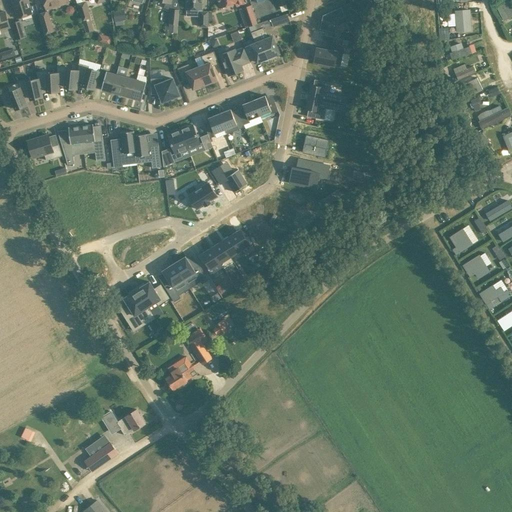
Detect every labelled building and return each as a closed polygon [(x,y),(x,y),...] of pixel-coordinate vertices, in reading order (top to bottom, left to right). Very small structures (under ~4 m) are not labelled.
[(12,0),(18,18),(32,13),(28,0),(12,0)] [(67,0),(43,0),(46,9),(68,2),(67,0)] [(169,32),(177,33),(179,9),(171,9),(173,2),(171,2),(171,0),(161,0),(166,1),(164,7),(171,9),(169,32)] [(195,16),(197,16),(200,16),(200,26),(208,26),(208,21),(208,12),(208,11),(202,11),(202,0),(186,0),(186,9),(195,10),(195,16)] [(353,19),(344,0),(341,0),(333,3),(336,9),(323,15),(320,28),(335,32),(337,26),(339,19),(345,16),(347,21),(353,19)] [(507,0),(497,5),(504,20),(511,16),(511,4),(510,0),(507,0)] [(91,17),(86,2),(78,5),(84,26),(92,24),(90,18),(91,17)] [(251,5),(243,8),(249,26),(256,24),(258,23),(251,5)] [(456,30),(472,30),(471,8),(455,8),(456,30)] [(115,21),(123,20),(121,9),(113,10),(115,21)] [(0,27),(1,30),(10,27),(8,21),(5,11),(0,12),(0,27)] [(54,30),(48,11),(39,14),(45,33),(54,30)] [(271,19),(273,26),(290,21),(288,13),(271,19)] [(13,23),(16,34),(23,32),(20,20),(13,23)] [(256,24),(249,26),(251,32),(257,30),(256,24)] [(257,30),(269,59),(277,56),(276,54),(279,53),(273,36),(268,38),(264,27),(257,30)] [(231,33),(234,41),(241,39),(237,30),(231,33)] [(261,62),(269,59),(257,30),(251,32),(256,43),(251,44),(258,62),(260,60),(261,62)] [(111,45),(113,37),(100,34),(97,42),(111,45)] [(219,44),(217,38),(209,40),(212,47),(219,44)] [(477,52),(475,42),(465,44),(464,41),(444,45),(447,59),(477,52)] [(330,50),(317,47),(314,61),(319,62),(318,65),(329,67),(330,64),(335,65),(340,66),(345,45),(332,43),(330,50)] [(243,69),(241,65),(240,63),(243,62),(244,63),(250,61),(245,47),(236,51),(235,49),(221,54),(229,75),(243,69)] [(6,50),(8,58),(16,55),(19,54),(17,49),(14,50),(14,48),(6,50)] [(123,50),(121,56),(129,58),(130,52),(123,50)] [(206,63),(198,66),(205,84),(217,79),(212,66),(219,63),(214,51),(202,55),(206,63)] [(84,79),(83,85),(94,88),(99,71),(82,66),(80,65),(80,63),(79,63),(79,70),(78,78),(84,79)] [(178,68),(183,81),(189,78),(194,89),(205,84),(198,66),(191,69),(189,63),(178,68)] [(65,81),(65,87),(77,88),(78,78),(79,70),(58,68),(58,65),(57,65),(58,73),(59,80),(65,81)] [(481,86),(479,80),(493,76),(491,70),(464,77),(468,90),(481,86)] [(47,85),(47,91),(59,90),(59,80),(58,73),(38,74),(37,71),(38,79),(39,78),(40,86),(47,85)] [(106,72),(101,89),(112,92),(116,74),(106,72)] [(116,74),(112,92),(122,94),(126,77),(116,74)] [(126,77),(122,94),(131,97),(136,79),(126,77)] [(171,98),(172,100),(179,97),(178,95),(179,94),(176,86),(170,89),(165,77),(151,78),(151,94),(160,93),(163,101),(171,98)] [(30,93),(31,98),(43,96),(40,86),(39,78),(38,79),(18,83),(17,81),(20,87),(23,94),(30,93)] [(136,79),(131,97),(142,99),(143,94),(146,82),(136,79)] [(311,84),(309,96),(345,104),(345,103),(340,102),(341,95),(329,93),(332,82),(315,79),(314,84),(313,84),(311,84)] [(498,86),(489,89),(491,95),(500,92),(498,86)] [(14,103),(16,108),(27,104),(23,94),(20,87),(1,95),(0,93),(0,94),(6,106),(14,103)] [(265,95),(254,99),(260,115),(271,111),(272,113),(279,111),(277,107),(271,109),(266,97),(265,95)] [(345,104),(309,96),(306,109),(308,109),(307,116),(324,119),(326,108),(343,111),(345,104)] [(248,118),(243,120),(244,124),(250,122),(249,119),(260,115),(254,99),(252,100),(251,99),(246,101),(246,103),(243,104),(244,106),(248,118)] [(482,125),(511,118),(509,105),(479,112),(482,125)] [(231,109),(220,113),(228,133),(245,126),(244,124),(243,120),(240,113),(234,115),(232,111),(231,109)] [(210,122),(204,125),(208,133),(210,138),(216,135),(215,133),(225,129),(227,133),(228,133),(220,113),(208,118),(209,120),(210,122)] [(93,124),(81,125),(84,146),(84,153),(84,146),(95,145),(95,152),(97,160),(105,159),(102,135),(95,136),(94,126),(93,124)] [(182,128),(181,129),(188,148),(200,143),(193,124),(189,126),(188,124),(182,127),(182,128)] [(70,139),(61,140),(68,164),(74,163),(73,155),(72,147),(83,146),(84,153),(84,146),(81,125),(69,127),(69,129),(70,139)] [(356,126),(355,134),(368,135),(369,127),(356,126)] [(172,132),(168,134),(175,153),(177,158),(182,156),(180,151),(188,148),(181,129),(179,130),(178,128),(172,131),(172,132)] [(122,138),(111,139),(114,167),(123,166),(123,164),(122,153),(136,151),(136,156),(137,163),(136,156),(136,151),(133,130),(121,132),(122,138)] [(134,130),(133,130),(136,151),(136,156),(137,163),(138,163),(137,156),(138,156),(151,154),(152,161),(153,167),(161,166),(158,141),(147,142),(146,133),(134,135),(134,130)] [(511,131),(501,135),(507,154),(511,152),(511,131)] [(208,133),(201,136),(206,149),(213,146),(210,138),(208,133)] [(49,134),(27,141),(33,157),(45,154),(47,160),(62,155),(59,144),(52,146),(49,136),(49,134)] [(302,152),(326,157),(329,139),(306,134),(302,152)] [(169,148),(162,150),(164,166),(175,162),(169,148)] [(292,171),(290,182),(316,187),(319,175),(327,177),(330,165),(299,159),(296,172),(292,171)] [(221,165),(213,170),(221,184),(227,180),(234,191),(247,183),(238,168),(228,175),(221,165)] [(209,182),(188,195),(197,209),(204,205),(205,206),(211,202),(210,201),(218,196),(209,182)] [(320,200),(323,206),(342,194),(339,188),(320,200)] [(116,200),(103,204),(110,226),(120,223),(118,219),(133,215),(129,201),(127,202),(123,189),(114,192),(116,200)] [(289,221),(300,214),(291,199),(286,203),(287,205),(283,207),(282,205),(281,206),(276,199),(261,208),(275,229),(288,220),(289,221)] [(511,205),(508,199),(486,211),(490,220),(511,207),(511,205)] [(481,231),(487,229),(482,216),(476,219),(481,231)] [(449,236),(458,252),(479,240),(469,223),(449,236)] [(511,224),(498,231),(502,240),(511,235),(511,224)] [(241,228),(231,235),(240,250),(250,244),(241,228)] [(227,237),(221,241),(231,257),(240,250),(231,235),(227,237)] [(221,241),(211,247),(221,263),(231,257),(221,241)] [(491,248),(500,259),(505,255),(497,244),(491,248)] [(211,247),(201,254),(211,269),(221,263),(211,247)] [(476,273),(479,277),(491,270),(487,264),(492,262),(485,251),(462,264),(469,276),(476,273)] [(186,256),(174,263),(186,281),(196,274),(202,283),(209,279),(199,264),(193,268),(186,256)] [(174,263),(163,271),(170,282),(165,286),(174,301),(181,297),(175,288),(186,281),(174,263)] [(503,279),(480,290),(488,308),(511,296),(503,279)] [(136,287),(148,306),(156,302),(158,305),(170,298),(161,284),(154,288),(150,281),(145,284),(144,283),(136,287)] [(148,306),(136,287),(129,292),(130,294),(124,298),(131,309),(124,313),(135,330),(144,324),(140,317),(151,311),(148,306)] [(222,297),(218,292),(212,296),(215,302),(222,297)] [(511,323),(511,309),(497,316),(503,328),(511,323)] [(216,325),(217,327),(214,329),(217,334),(220,332),(221,333),(230,327),(225,319),(216,325)] [(187,336),(191,341),(189,343),(203,364),(212,358),(202,343),(208,339),(201,327),(187,336)] [(187,380),(192,376),(190,372),(195,369),(191,363),(181,369),(178,365),(170,370),(173,374),(167,378),(170,383),(168,384),(171,388),(173,387),(174,389),(181,384),(182,385),(187,382),(186,381),(187,380)] [(137,409),(117,421),(125,435),(134,429),(135,429),(145,423),(137,409)] [(36,432),(27,428),(23,437),(31,441),(36,432)] [(94,472),(119,454),(113,445),(87,462),(94,472)] [(107,511),(98,500),(85,510),(85,511),(83,511),(107,511)]
